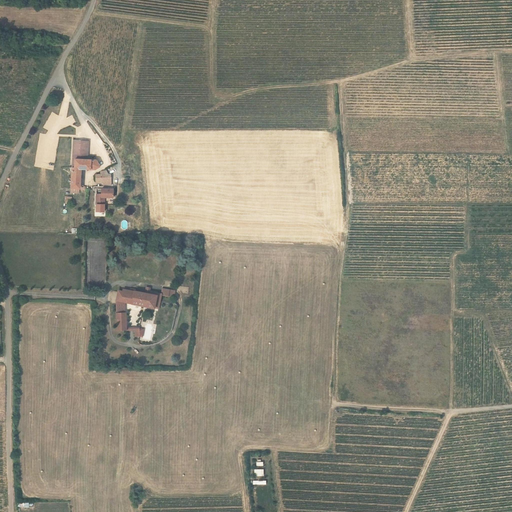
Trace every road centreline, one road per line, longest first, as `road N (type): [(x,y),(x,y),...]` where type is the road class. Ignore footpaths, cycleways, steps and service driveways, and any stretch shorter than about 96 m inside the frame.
road 1 (track): [(407,0),(407,60),(340,81),(230,96),(212,89),(206,27),(89,13)]
road 2 (track): [(334,405),(348,208),(340,81)]
road 3 (track): [(246,511),(240,453),(325,449),(334,405),(453,411)]
road 4 (unclassified): [(0,270),(12,511)]
road 5 (unclassified): [(93,0),(0,187)]
